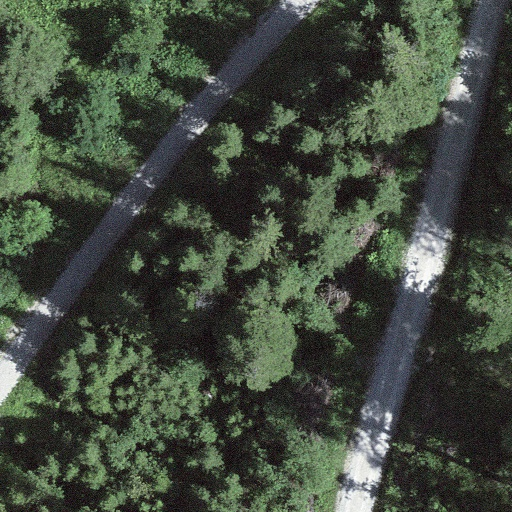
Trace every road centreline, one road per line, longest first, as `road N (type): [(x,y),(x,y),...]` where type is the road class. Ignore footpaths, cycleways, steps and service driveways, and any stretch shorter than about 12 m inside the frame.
road 1 (track): [(497,0),(364,511)]
road 2 (track): [(294,0),(234,63),(0,388)]
